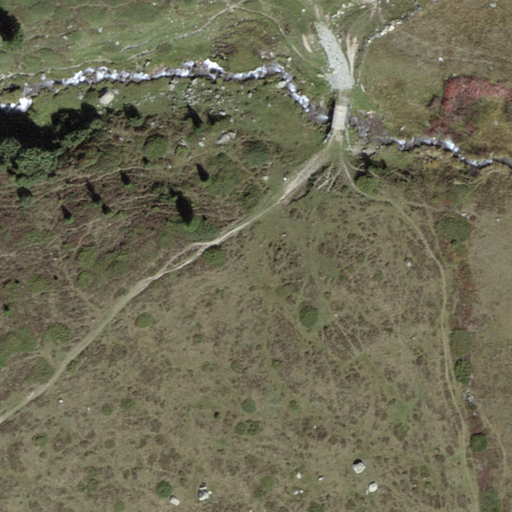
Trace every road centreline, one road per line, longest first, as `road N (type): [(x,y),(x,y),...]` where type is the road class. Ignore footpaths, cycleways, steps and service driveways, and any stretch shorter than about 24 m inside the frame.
road 1 (track): [(330,137),(315,158),(127,299),(0,421)]
road 2 (track): [(294,0),(337,78),(330,137)]
